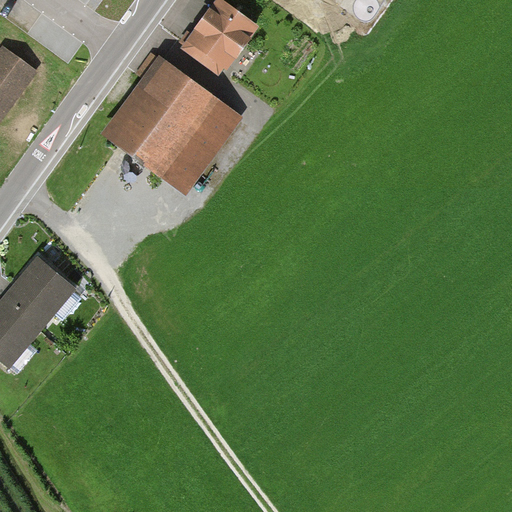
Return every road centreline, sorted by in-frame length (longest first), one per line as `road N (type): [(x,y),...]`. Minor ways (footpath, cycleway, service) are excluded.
road 1 (track): [(15,191),(81,244),(271,511)]
road 2 (unclassified): [(0,213),(153,0)]
